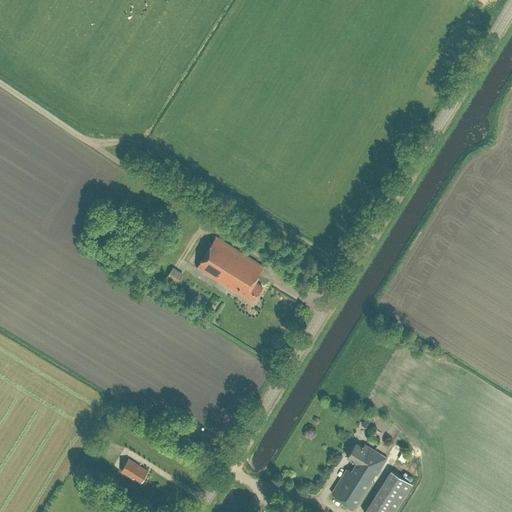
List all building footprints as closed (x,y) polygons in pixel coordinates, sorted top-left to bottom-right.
[(253,301),(262,287),(253,282),(263,265),(216,236),(196,268),(235,293),(237,291),(253,301)] [(172,268),(167,276),(177,283),(182,275),(172,268)] [(175,428),(181,418),(175,415),(170,425),(175,428)] [(373,421),(366,416),(361,425),(368,429),(373,421)] [(377,445),(381,440),(372,434),(369,439),(377,445)] [(363,447),(356,443),(347,457),(356,463),(352,471),(347,468),(332,493),(356,508),(387,458),(365,444),(363,447)] [(401,462),(406,456),(399,452),(395,458),(401,462)] [(90,477),(98,462),(85,455),(77,469),(90,477)] [(141,481),(148,471),(129,459),(122,471),(133,478),(134,477),(141,481)] [(395,511),(413,484),(391,470),(364,511),(395,511)]
